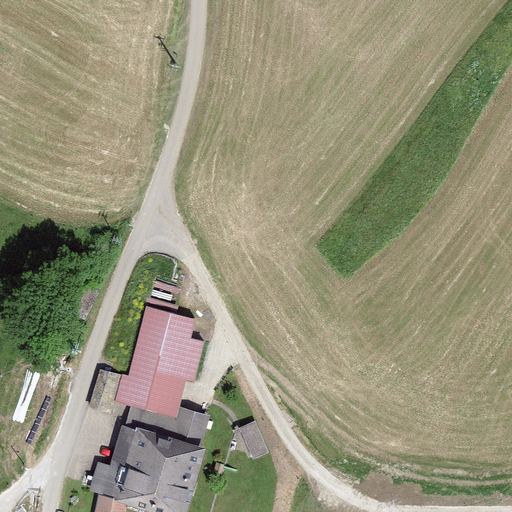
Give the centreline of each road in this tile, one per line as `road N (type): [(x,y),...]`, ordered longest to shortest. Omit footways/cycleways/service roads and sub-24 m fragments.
road 1 (track): [(54,511),(105,321),(181,118),(198,0)]
road 2 (track): [(158,188),(290,441),(350,497),(398,511)]
